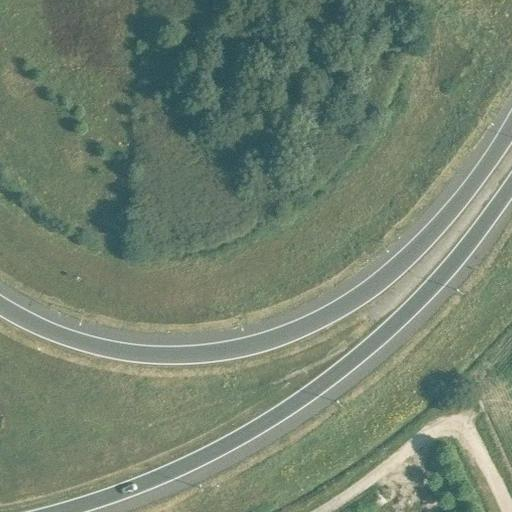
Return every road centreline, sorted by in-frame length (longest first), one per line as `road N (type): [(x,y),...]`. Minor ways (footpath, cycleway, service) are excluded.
road 1 (motorway): [(511,124),(438,227),(388,273),(309,324),(248,348),(134,353),(72,341),(0,304)]
road 2 (motorway): [(88,511),(157,490),(230,449),(365,356),(418,309),(511,187)]
road 3 (unclassified): [(509,511),(467,432),(448,424),(322,511)]
